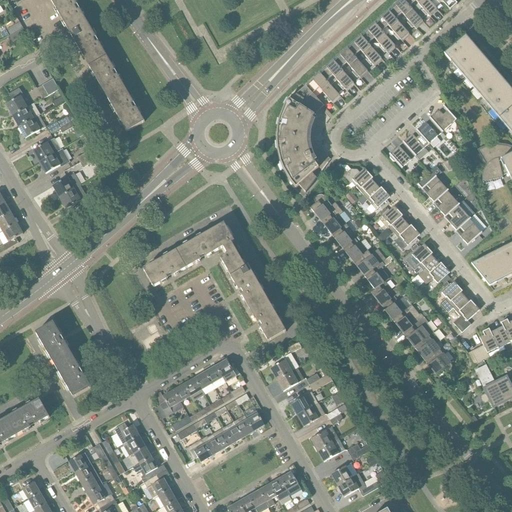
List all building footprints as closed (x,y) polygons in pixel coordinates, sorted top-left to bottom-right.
[(50,0),(51,1),(77,45),(93,74),(110,103),(127,132),(145,122),(136,108),(134,109),(132,105),(134,104),(128,93),(118,75),(115,77),(113,73),(115,71),(111,64),(99,42),(96,44),(94,40),(96,38),(94,35),(86,20),(80,10),(78,11),(75,7),(78,6),(74,0),(50,0)] [(415,28),(423,22),(410,7),(415,3),(411,0),(402,0),(403,0),(401,2),(401,1),(392,9),(399,17),(402,14),(409,21),(407,23),(412,28),(414,27),(415,28)] [(429,16),(437,9),(431,3),(433,2),(431,0),(411,0),(415,3),(416,2),(423,9),(421,11),(426,16),(428,15),(429,16)] [(457,5),(453,0),(431,0),(433,2),(434,0),(436,0),(440,4),(442,2),(450,11),(457,5)] [(401,41),(409,34),(396,20),(399,17),(392,9),(389,12),(388,12),(389,13),(387,14),(378,22),(385,29),(388,26),(395,34),(394,35),(399,41),(400,39),(401,41)] [(388,53),(395,47),(382,32),(385,29),(378,22),(375,24),(374,25),(375,25),(373,27),(373,26),(363,35),(370,43),(375,39),(381,46),(380,48),(385,53),(386,52),(388,53)] [(6,31),(9,37),(24,29),(20,23),(6,31)] [(9,37),(13,43),(27,35),(24,29),(9,37)] [(374,66),(381,59),(368,45),(370,43),(363,35),(361,37),(361,38),(360,39),(359,39),(349,48),(356,56),(361,51),(367,59),(366,60),(371,66),(373,64),(374,66)] [(511,90),(478,51),(471,43),(468,45),(463,39),(444,55),(451,62),(453,60),(511,129),(511,148),(504,146),(498,146),(492,146),(485,148),(479,151),(479,152),(480,151),(488,165),(486,167),(485,169),(483,172),(483,174),(483,176),(482,178),(483,180),(483,182),(483,183),(484,183),(484,182),(502,178),(503,179),(503,177),(508,174),(510,177),(511,176),(511,246),(485,260),(484,258),(472,264),(490,287),(511,275),(511,90)] [(360,78),(368,71),(354,57),(356,56),(349,48),(347,49),(347,50),(346,52),(345,51),(337,59),(344,66),(347,64),(354,71),(352,73),(357,78),(359,77),(360,78)] [(346,91),(354,84),(341,69),(344,66),(337,59),(334,62),(333,62),(334,63),(332,64),(322,72),(329,80),(333,76),(340,84),(338,85),(343,91),(345,89),(346,91)] [(332,103),(340,96),(327,82),(329,80),(322,72),(320,74),(319,74),(320,75),(318,76),(308,85),(315,93),(319,89),(326,96),(325,97),(329,103),(331,102),(332,103)] [(59,90),(53,80),(43,86),(49,96),(59,90)] [(328,163),(328,162),(326,158),(322,153),(321,149),(310,153),(308,146),(308,142),(308,133),(309,129),(312,121),(314,117),(317,113),(320,110),(324,106),(313,94),(315,93),(308,85),(306,86),(295,96),(296,97),(293,102),(289,100),(285,107),(280,120),(278,128),(277,142),(278,149),(281,163),(284,170),(291,183),(296,189),(299,186),(306,193),(329,163),(328,163)] [(44,99),(49,96),(43,86),(38,89),(44,99)] [(13,117),(27,108),(21,97),(23,96),(19,89),(9,95),(13,101),(6,105),(13,117)] [(19,128),(40,116),(34,104),(27,108),(13,117),(19,128)] [(431,118),(443,133),(457,121),(444,106),(431,118)] [(324,112),(330,119),(333,117),(327,110),(324,112)] [(40,116),(19,128),(26,139),(46,128),(40,116)] [(57,123),(60,128),(71,122),(68,117),(57,123)] [(431,118),(419,129),(431,144),(443,133),(431,118)] [(60,128),(63,133),(74,127),(71,122),(60,128)] [(419,129),(406,141),(418,155),(431,144),(419,129)] [(418,155),(406,141),(389,155),(391,157),(390,158),(394,163),(395,162),(402,170),(418,155)] [(40,163),(54,154),(48,143),(33,152),(40,163)] [(77,158),(80,163),(91,157),(88,152),(77,158)] [(46,174),(61,166),(54,154),(40,163),(46,174)] [(91,157),(80,163),(83,169),(94,163),(91,157)] [(417,185),(422,190),(436,177),(441,173),(436,168),(417,185)] [(364,196),(376,185),(372,180),(373,179),(371,177),(371,176),(365,169),(352,180),(357,186),(356,187),(364,196)] [(436,177),(422,190),(434,203),(448,192),(449,191),(436,177)] [(60,198),(75,190),(68,178),(53,187),(60,198)] [(376,185),(364,196),(371,204),(373,203),(378,209),(390,198),(384,191),(381,188),(380,190),(376,185)] [(86,206),(96,200),(93,194),(87,198),(81,186),(75,190),(60,198),(67,210),(83,200),(86,206)] [(448,192),(434,203),(433,204),(445,218),(459,206),(460,205),(448,192)] [(335,204),(332,207),(325,197),(324,196),(323,196),(322,195),(320,195),(313,198),(316,204),(310,209),(322,223),(339,209),(335,204)] [(0,219),(11,214),(5,203),(0,205),(0,219)] [(459,206),(445,218),(444,218),(456,232),(470,220),(471,220),(459,206)] [(393,233),(406,223),(402,218),(403,217),(401,214),(395,207),(382,218),(387,223),(386,225),(393,233)] [(333,237),(347,226),(339,216),(342,213),(339,209),(322,223),(333,237)] [(0,227),(3,232),(17,224),(11,214),(0,219),(0,227)] [(470,220),(456,232),(455,232),(468,247),(482,234),(470,220)] [(406,223),(393,233),(401,242),(403,241),(408,247),(420,236),(414,229),(411,226),(410,227),(406,223)] [(17,238),(23,235),(17,224),(3,232),(9,243),(1,248),(4,252),(19,243),(17,238)] [(286,332),(267,300),(248,267),(246,268),(232,244),(234,242),(224,224),(208,233),(176,252),(144,270),(154,288),(170,279),(186,270),(202,260),(218,251),(223,248),(227,255),(221,259),(231,277),(250,310),(268,343),(286,332)] [(343,250),(356,240),(352,235),(354,234),(347,226),(333,237),(343,250)] [(353,263),(368,252),(361,243),(359,244),(356,240),(343,250),(353,263)] [(419,266),(423,271),(436,261),(431,256),(433,254),(430,252),(431,252),(424,245),(406,261),(414,270),(419,266)] [(384,266),(382,263),(386,261),(377,250),(370,255),(368,252),(353,263),(365,278),(384,266)] [(440,265),(436,261),(423,271),(418,276),(425,285),(431,280),(433,279),(438,284),(450,273),(444,266),(443,266),(441,264),(440,265)] [(375,290),(386,283),(390,280),(382,270),(383,270),(382,268),(384,266),(365,278),(375,290)] [(383,308),(396,298),(391,293),(393,291),(386,283),(375,290),(371,293),(383,308)] [(454,310),(466,299),(461,293),(463,292),(460,290),(461,290),(454,283),(442,294),(446,298),(440,304),(448,314),(453,309),(454,310)] [(411,306),(407,310),(400,301),(398,302),(396,298),(383,308),(394,323),(413,309),(411,306)] [(454,310),(461,318),(454,324),(462,333),(470,325),(467,322),(480,311),(473,304),(471,302),(470,303),(466,299),(454,310)] [(394,323),(405,336),(425,320),(421,315),(418,315),(413,309),(394,323)] [(414,348),(429,337),(433,333),(426,324),(428,323),(425,320),(405,336),(414,348)] [(511,341),(511,322),(509,324),(508,320),(501,324),(503,327),(497,330),(505,346),(511,343),(511,342),(511,341)] [(74,399),(91,389),(72,356),(53,323),(36,333),(55,366),(74,399)] [(480,338),(483,346),(488,354),(498,349),(505,346),(497,330),(491,333),(489,330),(483,333),(484,336),(480,338)] [(425,362),(438,352),(434,347),(436,346),(429,337),(414,348),(425,362)] [(448,344),(438,352),(425,362),(436,376),(442,372),(447,375),(451,369),(452,368),(452,367),(452,366),(451,365),(444,356),(453,349),(451,347),(458,341),(456,338),(448,344)] [(299,343),(288,349),(291,354),(302,348),(299,343)] [(483,346),(478,349),(484,361),(490,358),(488,354),(483,346)] [(484,361),(478,349),(471,352),(478,365),(484,361)] [(277,381),(297,370),(299,368),(291,354),(283,359),(285,362),(271,370),(277,381)] [(226,383),(237,377),(227,361),(216,367),(226,383)] [(226,384),(226,383),(216,367),(206,373),(213,385),(223,379),(226,384)] [(284,392),(299,384),(298,383),(304,380),(297,370),(277,381),(284,392)] [(202,391),(213,385),(206,373),(195,379),(202,391)] [(307,381),(310,387),(321,381),(317,375),(307,381)] [(496,384),(505,402),(511,398),(511,388),(507,378),(496,384)] [(205,396),(202,391),(195,379),(185,385),(191,397),(194,402),(205,396)] [(310,387),(313,391),(323,385),(321,381),(310,387)] [(494,408),(505,402),(496,384),(484,389),(487,394),(481,397),(484,404),(490,401),(494,408)] [(181,403),(191,397),(185,385),(174,391),(181,403)] [(231,394),(234,398),(245,392),(242,387),(231,393),(231,394)] [(166,403),(161,406),(154,410),(166,431),(173,427),(167,418),(184,408),(181,403),(174,391),(163,398),(166,403)] [(298,416),(312,408),(318,404),(312,393),(291,405),(298,416)] [(221,400),(224,405),(234,398),(231,394),(221,400)] [(236,401),(238,406),(249,400),(246,395),(236,401)] [(17,437),(33,427),(50,418),(40,400),(7,419),(0,422),(0,446),(17,437)] [(211,406),(213,411),(224,405),(221,400),(211,406)] [(225,407),(228,412),(238,406),(236,401),(225,407)] [(200,412),(203,417),(213,411),(211,406),(200,412)] [(215,413),(218,418),(228,412),(225,407),(215,413)] [(304,428),(319,419),(312,408),(298,416),(304,428)] [(330,422),(341,416),(338,410),(327,416),(330,422)] [(190,419),(192,423),(203,417),(200,412),(190,419)] [(246,418),(254,433),(265,426),(256,412),(246,418)] [(204,420),(207,424),(218,418),(215,413),(204,420)] [(340,423),(339,422),(343,420),(341,416),(330,422),(333,427),(340,423)] [(244,439),(254,433),(246,418),(245,418),(244,417),(234,423),(244,439)] [(179,425),(181,429),(192,423),(190,419),(179,425)] [(194,426),(196,430),(207,424),(204,420),(194,426)] [(233,445),(244,439),(234,423),(224,429),(226,433),(233,445)] [(123,446),(139,437),(133,426),(128,429),(125,424),(114,430),(123,446)] [(194,426),(183,432),(177,436),(179,440),(185,437),(196,430),(194,426)] [(328,446),(339,440),(332,428),(311,440),(318,452),(328,446)] [(222,451),(233,445),(226,433),(216,440),(222,451)] [(133,455),(146,448),(139,437),(123,446),(130,457),(133,455)] [(212,457),(222,451),(216,440),(210,443),(207,437),(202,440),(205,446),(212,457)] [(325,463),(339,454),(346,451),(339,440),(328,446),(318,452),(325,463)] [(109,455),(113,452),(107,441),(102,444),(109,455)] [(100,460),(101,459),(106,456),(100,445),(94,449),(100,460)] [(347,451),(350,456),(361,450),(358,445),(347,451)] [(201,464),(212,457),(205,446),(194,452),(201,464)] [(350,456),(353,462),(372,451),(369,446),(361,450),(350,456)] [(133,469),(152,458),(146,448),(133,455),(139,465),(133,469)] [(115,466),(120,463),(116,457),(118,456),(115,451),(113,452),(109,455),(115,466)] [(75,474),(91,465),(85,454),(69,463),(75,474)] [(108,470),(112,467),(106,456),(101,459),(108,470)] [(147,489),(160,482),(154,471),(158,469),(152,458),(133,469),(136,474),(142,470),(146,476),(141,479),(147,489)] [(121,476),(125,473),(120,463),(115,466),(121,476)] [(81,485),(98,475),(91,465),(75,474),(81,485)] [(113,480),(118,477),(112,467),(108,470),(113,480)] [(338,487),(353,478),(346,467),(332,475),(338,487)] [(287,491),(298,485),(292,473),(281,479),(287,491)] [(104,485),(104,486),(98,475),(81,485),(88,495),(104,486),(104,485)] [(345,498),(360,489),(353,478),(338,487),(345,498)] [(158,498),(170,490),(164,479),(160,482),(147,489),(154,500),(158,498)] [(277,497),(287,491),(281,479),(270,485),(277,497)] [(29,501),(40,494),(34,483),(23,490),(29,501)] [(260,491),(266,503),(267,503),(270,508),(275,505),(272,499),(277,497),(270,485),(260,491)] [(101,509),(111,503),(108,498),(110,497),(106,490),(106,489),(104,486),(88,495),(94,506),(98,504),(101,509)] [(164,508),(176,501),(170,490),(158,498),(164,508)] [(256,509),(266,503),(260,491),(249,497),(256,509)] [(35,511),(47,505),(40,494),(29,501),(35,511)] [(239,503),(243,511),(251,511),(256,509),(249,497),(239,503)] [(296,506),(296,507),(299,511),(310,505),(307,500),(296,506)] [(121,511),(118,506),(115,501),(111,503),(101,509),(102,511),(121,511)] [(166,511),(181,511),(182,511),(176,501),(164,508),(166,511)] [(17,511),(29,511),(23,503),(15,509),(17,511)] [(243,511),(239,503),(228,510),(228,511),(243,511)]
